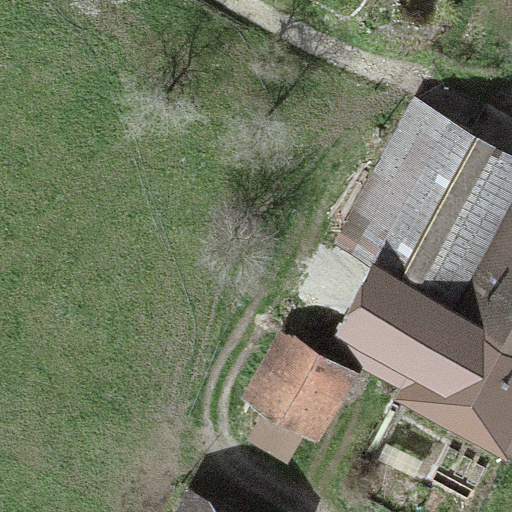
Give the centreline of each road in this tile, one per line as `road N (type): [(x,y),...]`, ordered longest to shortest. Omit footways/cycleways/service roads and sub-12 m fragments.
road 1 (track): [(235,0),(397,70),(511,65)]
road 2 (track): [(196,406),(247,478),(301,511)]
